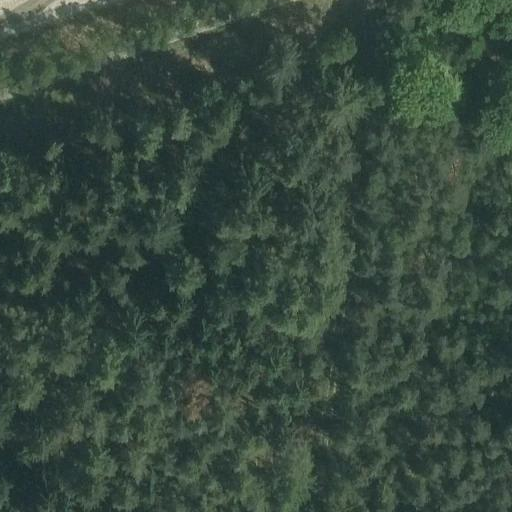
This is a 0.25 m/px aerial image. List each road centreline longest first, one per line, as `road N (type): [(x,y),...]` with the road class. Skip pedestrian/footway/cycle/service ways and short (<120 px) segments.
road 1 (track): [(343,0),(0,418)]
road 2 (track): [(311,511),(370,0)]
road 3 (unclassified): [(0,97),(276,0)]
